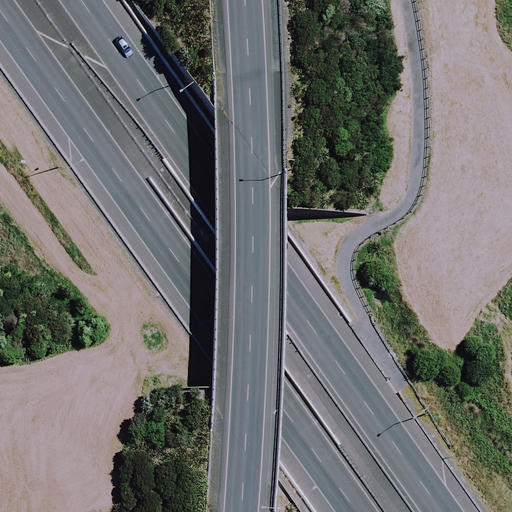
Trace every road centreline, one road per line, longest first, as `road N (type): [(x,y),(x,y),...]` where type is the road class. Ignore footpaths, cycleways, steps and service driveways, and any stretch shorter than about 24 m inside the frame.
road 1 (motorway): [(80,0),(444,511)]
road 2 (motorway): [(356,511),(0,11)]
road 3 (motorway): [(244,0),(253,219),(241,511)]
